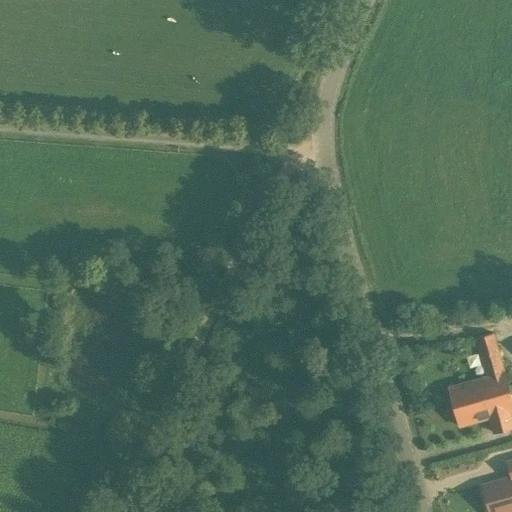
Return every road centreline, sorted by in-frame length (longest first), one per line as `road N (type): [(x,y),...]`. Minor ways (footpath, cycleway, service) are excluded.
road 1 (tertiary): [(428,511),(326,128),(335,74),(371,0)]
road 2 (track): [(326,128),(291,145),(120,511)]
road 3 (track): [(291,145),(0,120)]
